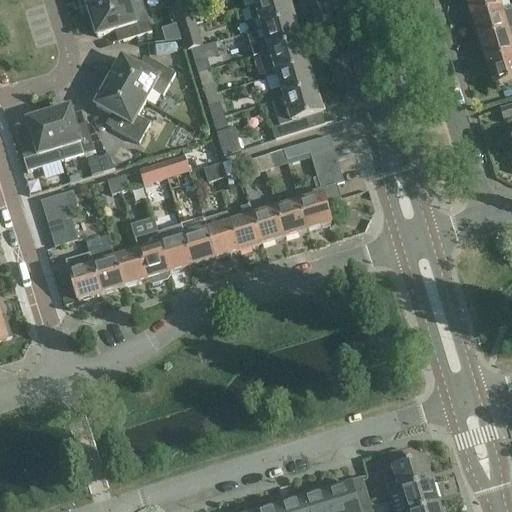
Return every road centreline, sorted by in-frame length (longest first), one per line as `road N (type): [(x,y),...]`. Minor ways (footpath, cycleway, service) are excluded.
road 1 (residential): [(64,384),(258,296),(416,246)]
road 2 (residential): [(105,511),(464,403)]
road 3 (tertiary): [(416,246),(341,0)]
road 4 (residential): [(492,220),(423,0)]
road 5 (residential): [(0,174),(64,384)]
road 6 (tertiary): [(464,403),(416,246)]
